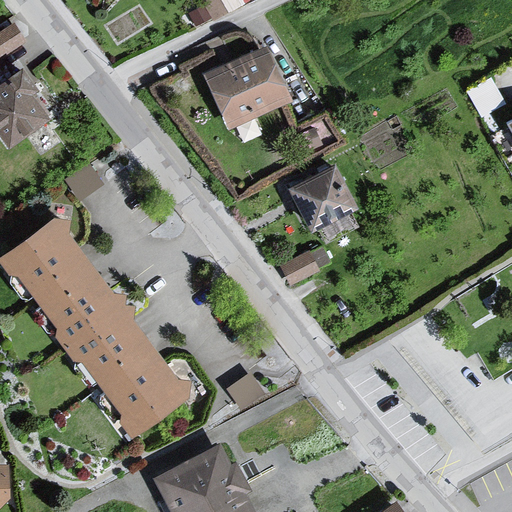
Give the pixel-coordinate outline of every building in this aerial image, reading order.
[(203,3),(188,10),(194,23),(209,15),(203,3)] [(15,24),(0,33),(0,58),(0,60),(3,58),(27,43),(15,24)] [(261,43),(202,71),(228,125),(287,96),(261,43)] [(24,71),(0,87),(0,132),(11,148),(55,119),(24,71)] [(491,75),(465,89),(479,115),(505,102),(491,75)] [(321,142),(313,125),(297,133),(306,150),(321,142)] [(332,159),(284,182),(306,227),(354,203),(332,159)] [(89,164),(66,180),(81,202),(105,186),(89,164)] [(60,222),(2,265),(134,441),(192,398),(60,222)] [(318,268),(308,248),(279,263),(290,283),(318,268)] [(250,372),(228,389),(244,411),(267,394),(250,372)] [(255,511),(222,446),(156,480),(172,511),(255,511)] [(0,465),(0,511),(12,499),(10,466),(1,467),(0,465)] [(404,511),(393,497),(372,511),(404,511)]
